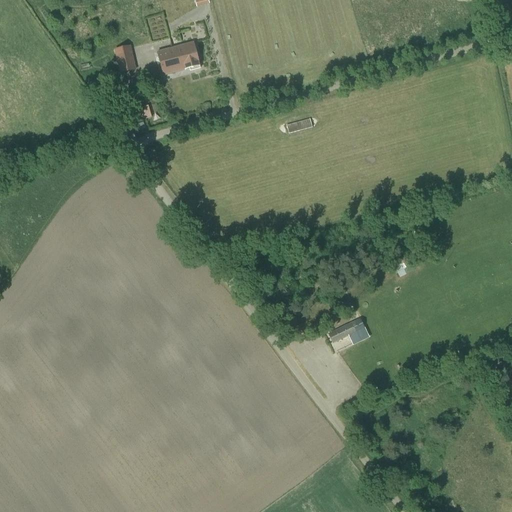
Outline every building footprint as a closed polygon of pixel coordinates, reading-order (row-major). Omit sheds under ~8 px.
[(194,42),(172,48),(176,64),(183,63),(185,71),(200,67),(194,42)] [(176,64),(172,48),(157,52),(163,76),(185,71),(183,63),(176,64)] [(131,53),(117,56),(121,73),(135,70),(131,53)] [(104,92),(113,106),(125,99),(115,84),(104,92)] [(140,108),(143,120),(151,117),(148,106),(140,108)] [(286,126),(289,135),(312,128),(310,119),(286,126)] [(408,261),(394,268),(400,278),(413,271),(408,261)] [(329,337),(334,347),(365,332),(360,322),(329,337)]
